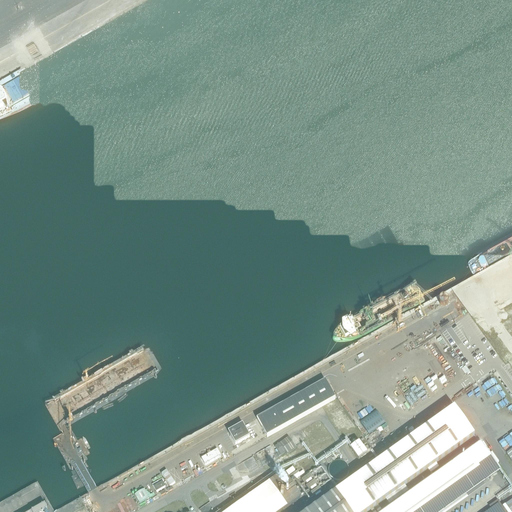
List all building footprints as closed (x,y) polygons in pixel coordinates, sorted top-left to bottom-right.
[(66,425),(162,370),(146,343),(86,377),(43,402),(59,429),(62,428),(66,425)] [(325,381),(257,420),(267,437),(335,399),(325,381)] [(493,402),(492,401),(498,398),(495,394),(490,396),(491,397),(486,399),(489,405),(493,402)] [(370,511),(474,438),(454,410),(310,511),(370,511)] [(377,411),(360,423),(369,435),(385,424),(377,411)] [(235,445),(250,437),(242,425),(228,433),(235,445)] [(319,432),(319,431),(319,429),(318,427),(316,427),(315,426),(314,426),(313,426),(311,427),(310,429),(310,430),(310,432),(311,434),(312,435),(314,435),(316,435),(317,435),(317,434),(318,432),(319,432)] [(289,439),(276,448),(281,454),(285,451),(286,453),(294,447),(289,439)] [(479,447),(475,442),(464,450),(467,455),(388,511),(448,511),(500,475),(480,447),(479,447)] [(357,461),(364,456),(366,455),(357,444),(349,450),(357,461)] [(348,457),(352,462),(356,459),(347,447),(343,450),(348,456),(348,457)] [(203,466),(216,458),(213,453),(200,460),(203,466)] [(348,470),(349,468),(348,466),(348,464),(347,463),(346,462),(345,460),(343,460),(342,459),(340,459),(338,459),(336,459),(334,460),(333,461),(331,463),(331,464),(330,466),(330,468),(330,470),(330,472),(331,473),(332,475),(333,476),(335,477),(337,477),(339,478),(340,478),(342,477),(344,476),(346,475),(347,473),(348,472),(348,470)] [(313,473),(304,479),(316,496),(325,489),(313,473)] [(280,511),(300,498),(283,474),(228,511),(280,511)] [(156,492),(165,487),(163,482),(154,487),(156,492)] [(139,503),(149,498),(144,489),(135,495),(139,503)] [(505,511),(497,500),(480,511),(505,511)] [(38,511),(49,506),(47,502),(27,511),(38,511)] [(202,504),(205,510),(211,507),(208,502),(202,504)]
